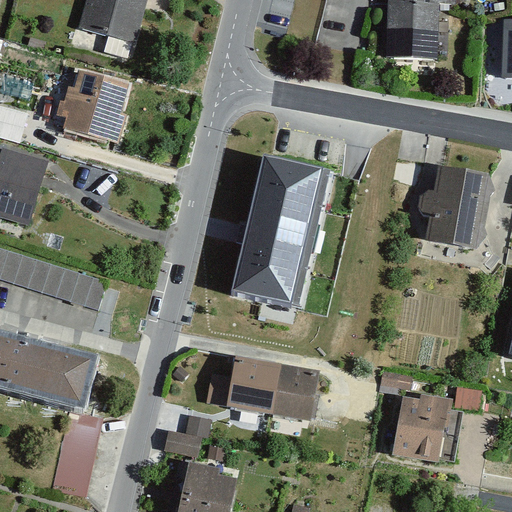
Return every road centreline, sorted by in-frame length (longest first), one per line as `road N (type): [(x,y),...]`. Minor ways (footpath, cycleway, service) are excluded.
road 1 (residential): [(120,511),(223,84)]
road 2 (residential): [(223,84),(511,134)]
road 3 (unknown): [(0,321),(154,366)]
